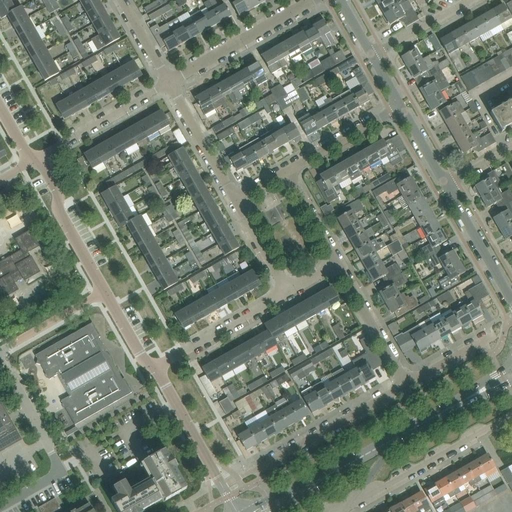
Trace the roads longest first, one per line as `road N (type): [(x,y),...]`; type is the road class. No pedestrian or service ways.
road 1 (residential): [(0,506),(58,469),(3,357),(110,292)]
road 2 (residential): [(405,385),(220,485)]
road 3 (residential): [(357,497),(511,416)]
road 4 (residential): [(168,81),(314,0)]
road 5 (residential): [(155,372),(288,290)]
road 6 (tertiary): [(110,292),(34,156)]
road 7 (residential): [(168,81),(34,156)]
road 8 (residential): [(405,385),(337,264)]
road 9 (residential): [(235,201),(168,81)]
road 10 (residential): [(511,304),(446,185)]
road 11 (residential): [(285,173),(400,109)]
road 12 (tertiary): [(220,485),(155,372)]
